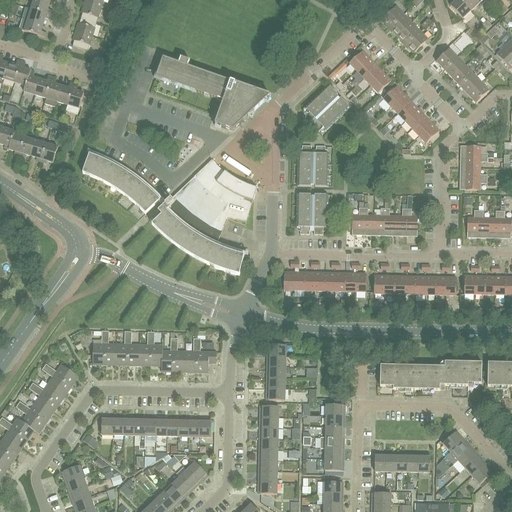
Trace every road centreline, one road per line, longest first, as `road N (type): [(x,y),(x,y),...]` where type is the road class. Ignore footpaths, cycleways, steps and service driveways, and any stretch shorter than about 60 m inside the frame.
road 1 (residential): [(511,475),(449,408),(369,405),(358,413),(356,511)]
road 2 (residential): [(46,511),(37,471),(94,391),(229,392)]
road 3 (tertiary): [(511,333),(335,331),(243,316)]
road 4 (residential): [(270,113),(359,28),(372,28),(413,72)]
road 5 (tertiary): [(243,316),(78,251)]
road 6 (residential): [(439,257),(271,252)]
road 7 (tertiary): [(0,366),(78,251)]
road 8 (residential): [(439,257),(439,158),(462,128)]
road 9 (residential): [(201,511),(227,485),(229,392)]
